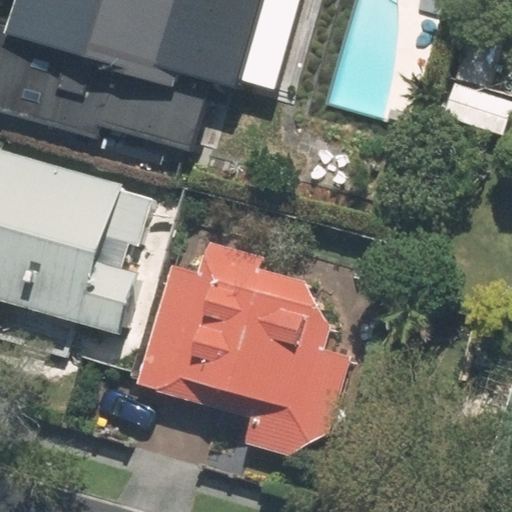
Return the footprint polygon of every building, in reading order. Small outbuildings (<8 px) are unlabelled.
[(260,0),(32,0),(21,45),(235,99),(260,0)] [(456,0),(360,0),(327,106),(414,133),(456,0)] [(7,44),(0,42),(0,109),(205,167),(222,104),(15,46),(7,44)] [(180,193),(0,151),(0,293),(149,327),(180,193)] [(307,458),(337,436),(358,353),(327,345),(336,311),(230,284),(233,271),(182,258),(148,390),(267,420),(260,446),(307,458)] [(511,460),(500,501),(511,503),(511,460)]
